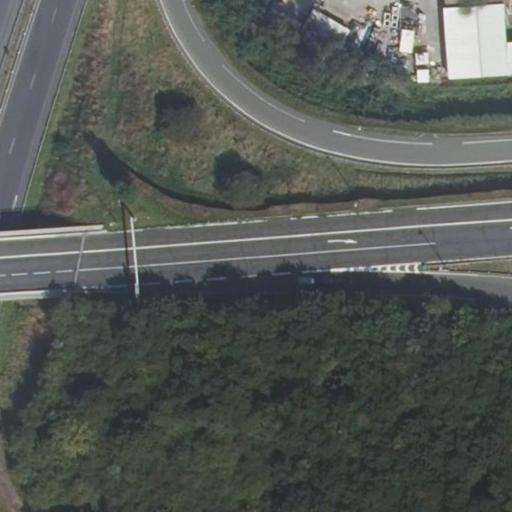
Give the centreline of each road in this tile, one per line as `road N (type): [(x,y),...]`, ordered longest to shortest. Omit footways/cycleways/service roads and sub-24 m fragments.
road 1 (secondary): [(511,213),(0,253)]
road 2 (motorway): [(511,152),(381,153),(313,136),(264,113),(221,75),(181,0)]
road 3 (motorway): [(131,263),(511,295)]
road 4 (secondary): [(131,263),(511,241)]
road 5 (motorway): [(0,204),(60,0)]
road 6 (secondary): [(0,273),(131,263)]
